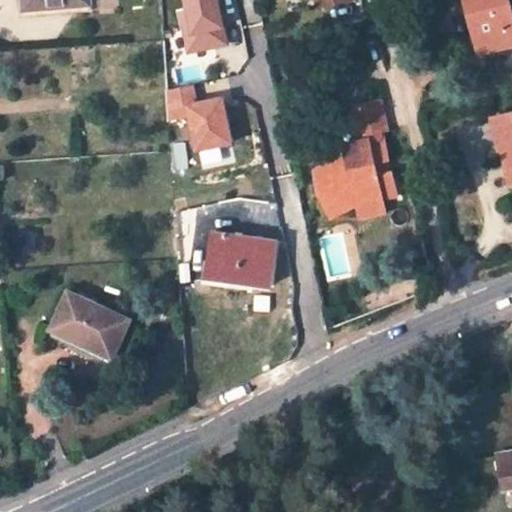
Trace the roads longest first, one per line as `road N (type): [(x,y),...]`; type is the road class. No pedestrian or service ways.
road 1 (tertiary): [(464,313),(47,511)]
road 2 (residential): [(391,0),(464,313)]
